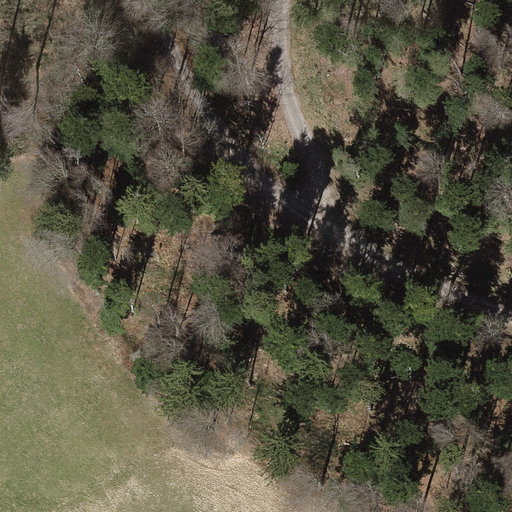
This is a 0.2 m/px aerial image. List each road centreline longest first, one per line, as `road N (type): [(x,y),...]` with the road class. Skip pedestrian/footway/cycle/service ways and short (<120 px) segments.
road 1 (track): [(152,0),(196,101),(285,202),(367,255),(511,318)]
road 2 (track): [(343,239),(292,108),(278,0)]
